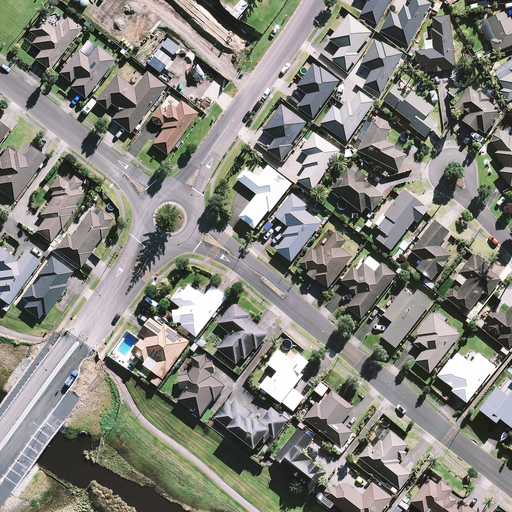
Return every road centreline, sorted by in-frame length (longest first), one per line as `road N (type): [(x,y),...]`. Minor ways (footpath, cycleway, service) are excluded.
road 1 (residential): [(194,229),(511,481)]
road 2 (residential): [(0,77),(152,198)]
road 3 (tertiary): [(98,316),(81,355),(0,465)]
road 4 (tertiary): [(0,431),(62,347),(98,316)]
road 5 (residential): [(467,201),(437,181),(431,166),(439,155),(460,157),(468,198)]
road 6 (tertiary): [(182,194),(254,88)]
